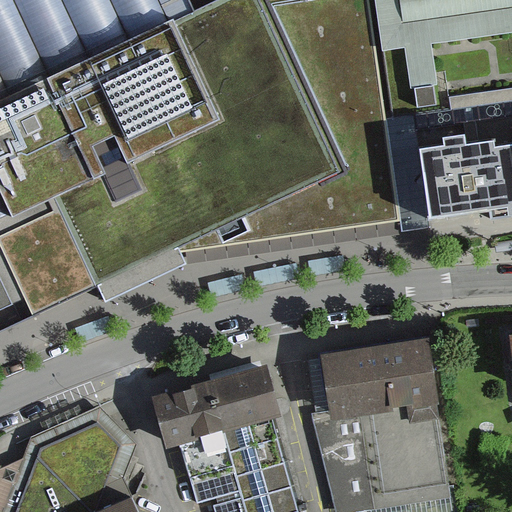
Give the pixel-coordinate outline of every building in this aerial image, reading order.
[(204,0),(196,4),(194,0),(0,0),(0,319),(8,336),(195,245),(397,215),(366,0),(204,0)] [(511,0),(381,0),(397,110),(511,93),(511,0)] [(506,142),(428,154),(438,225),(505,215),(507,224),(511,223),(511,151),(507,152),(506,142)] [(511,238),(495,241),(497,250),(511,247),(511,238)] [(343,253),(309,259),(311,272),(345,266),(343,253)] [(297,262),(255,269),(257,282),(299,275),(297,262)] [(241,273),(207,282),(210,294),(245,286),(241,273)] [(112,315),(79,328),(83,340),(116,328),(112,315)] [(433,342),(330,356),(337,409),(314,412),(339,511),(381,511),(454,502),(433,342)] [(264,375),(160,402),(171,445),(184,442),(199,500),(211,497),(214,511),(291,511),(298,510),(264,375)] [(141,511),(127,481),(139,443),(107,405),(34,437),(4,511),(141,511)]
